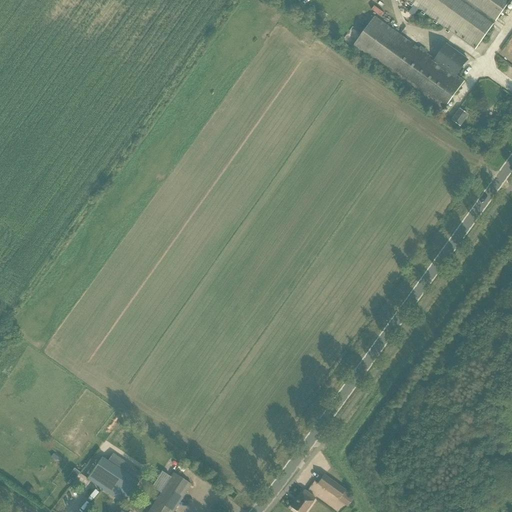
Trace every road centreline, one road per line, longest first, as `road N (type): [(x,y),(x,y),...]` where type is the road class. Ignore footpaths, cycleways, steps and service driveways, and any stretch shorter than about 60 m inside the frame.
road 1 (tertiary): [(256,511),(511,162)]
road 2 (track): [(511,205),(341,439),(336,458),(367,511)]
